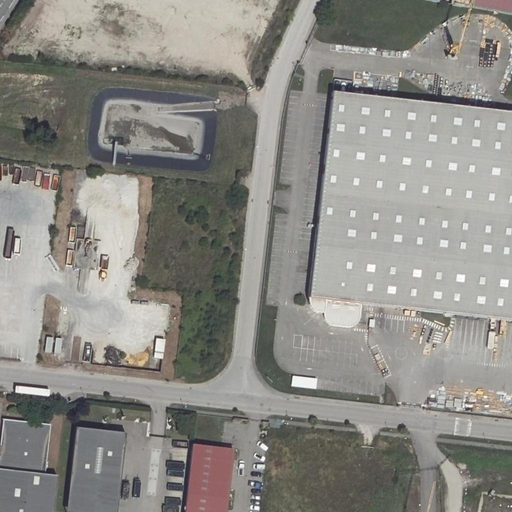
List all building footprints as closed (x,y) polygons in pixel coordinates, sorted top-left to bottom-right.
[(511,0),(469,0),(468,8),(511,15),(511,0)] [(363,301),(511,318),(511,112),(333,94),(311,294),(313,303),(315,307),(324,309),(325,318),(330,321),(351,323),(357,321),(360,317),(363,301)] [(68,315),(51,313),(48,334),(65,337),(68,315)] [(0,511),(54,511),(58,475),(45,473),(50,425),(3,420),(0,446),(0,511)] [(128,432),(78,427),(72,488),(122,493),(128,432)] [(226,511),(233,449),(192,445),(185,511),(226,511)] [(120,511),(122,493),(72,488),(69,511),(120,511)]
